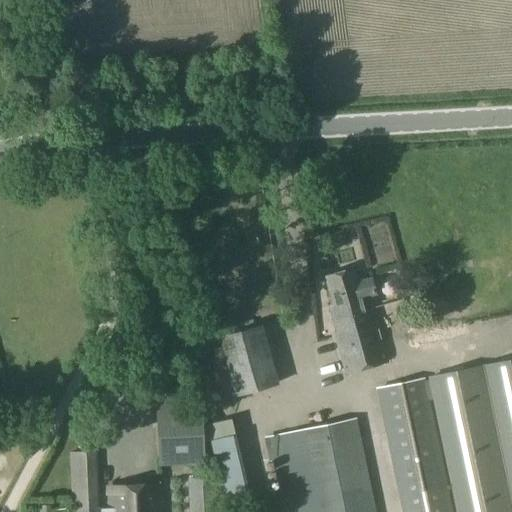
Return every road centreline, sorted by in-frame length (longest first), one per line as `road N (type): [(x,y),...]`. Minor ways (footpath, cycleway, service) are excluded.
road 1 (tertiary): [(0,155),(511,115)]
road 2 (track): [(112,144),(117,288),(6,511)]
